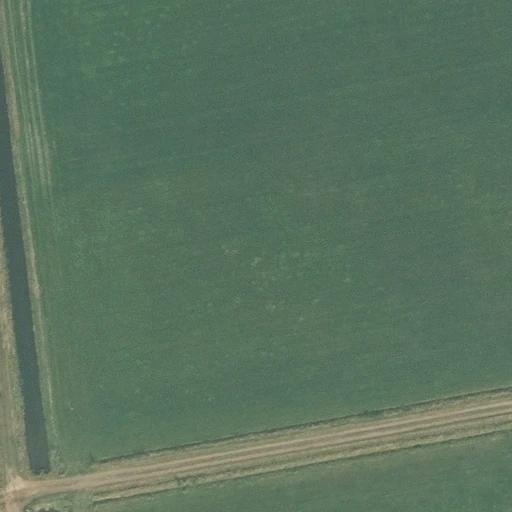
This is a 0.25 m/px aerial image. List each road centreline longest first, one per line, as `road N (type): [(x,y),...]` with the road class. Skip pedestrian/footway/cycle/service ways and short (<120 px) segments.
road 1 (track): [(10,511),(9,495),(23,491),(511,405)]
road 2 (track): [(0,375),(9,495),(0,496)]
